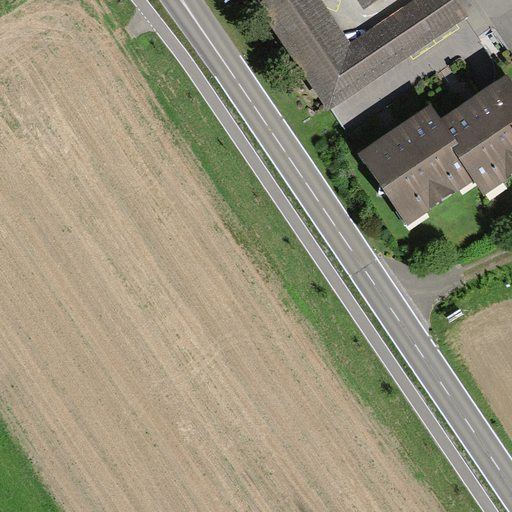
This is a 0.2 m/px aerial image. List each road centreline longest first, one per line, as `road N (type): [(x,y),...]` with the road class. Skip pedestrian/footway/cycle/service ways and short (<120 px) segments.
road 1 (secondary): [(184,0),(511,485)]
road 2 (track): [(390,307),(511,249)]
